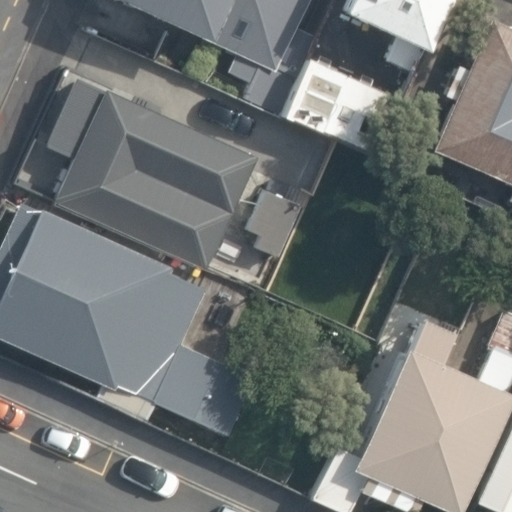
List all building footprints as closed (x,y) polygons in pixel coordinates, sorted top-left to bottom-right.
[(294,0),(126,0),(267,62),(294,0)] [(351,0),(344,15),(437,57),(461,0),(351,0)] [(511,26),(482,13),(424,146),(504,181),(495,202),(511,209),(511,26)] [(406,97),(309,54),(282,116),(378,158),(406,97)] [(256,149),(71,67),(38,140),(65,152),(47,191),(205,262),(256,149)] [(203,275),(9,188),(0,209),(0,331),(224,431),(254,363),(179,329),(203,275)] [(322,319),(380,345),(405,290),(347,265),(322,319)] [(499,383),(392,338),(338,462),(445,508),(499,383)] [(511,394),(471,493),(511,509),(511,394)]
